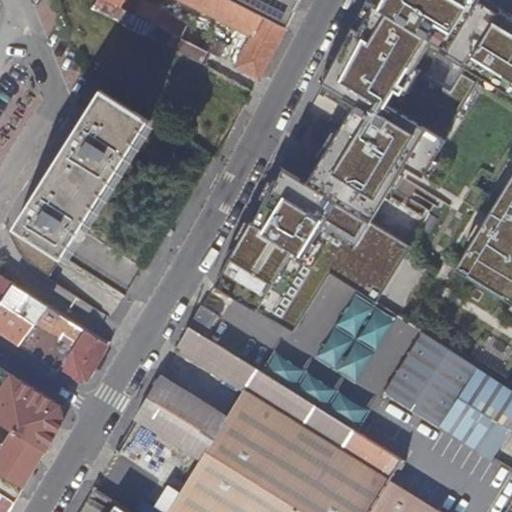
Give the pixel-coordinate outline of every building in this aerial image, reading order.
[(121,8),(103,0),(99,0),(95,10),(97,11),(117,21),(123,9),(121,8)] [(103,0),(121,8),(124,0),(182,0),(255,37),(252,40),(246,37),(242,46),(248,49),(238,67),(260,79),(287,27),(232,0),(103,0)] [(511,15),(487,0),(369,0),(327,84),(357,106),(308,184),(283,169),(255,224),(251,223),(215,286),(234,298),(294,335),(332,274),(372,299),(405,248),(385,236),(477,88),(511,110),(511,164),(448,269),(511,309),(511,15)] [(232,0),(287,27),(301,0),(232,0)] [(136,16),(146,22),(208,53),(222,59),(228,46),(210,37),(209,39),(203,36),(201,40),(186,32),(190,26),(143,2),(136,16)] [(146,22),(141,33),(203,63),(208,53),(146,22)] [(105,90),(17,228),(63,258),(152,120),(105,90)] [(294,335),(234,298),(208,338),(361,434),(386,393),(425,333),(372,299),(332,274),(294,335)] [(0,303),(13,285),(5,280),(0,286),(0,303)] [(0,303),(0,332),(21,346),(49,307),(35,298),(13,285),(0,303)] [(88,383),(110,345),(49,307),(21,346),(81,383),(88,383)] [(190,327),(205,337),(218,316),(202,307),(190,327)] [(429,511),(387,485),(402,462),(403,463),(405,461),(364,436),(361,434),(208,338),(205,337),(190,327),(178,348),(246,392),(170,511),(429,511)] [(425,333),(386,393),(390,396),(441,427),(478,367),(474,364),(425,333)] [(9,382),(13,375),(0,366),(0,376),(4,379),(9,382)] [(441,427),(496,461),(511,435),(511,388),(478,367),(441,427)] [(0,419),(15,429),(48,450),(66,420),(62,405),(13,375),(9,382),(0,395),(0,419)] [(160,378),(137,417),(201,458),(226,419),(160,378)] [(361,434),(364,436),(390,396),(386,393),(361,434)] [(0,470),(25,487),(48,450),(15,429),(2,449),(0,447),(0,470)] [(0,511),(10,511),(25,487),(0,470),(0,511)] [(165,481),(156,503),(169,508),(178,486),(165,481)]
